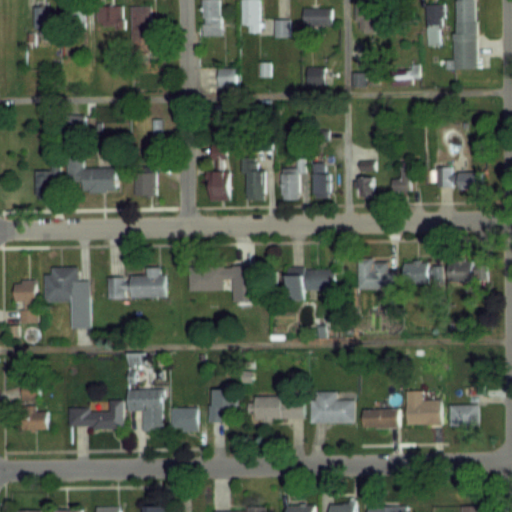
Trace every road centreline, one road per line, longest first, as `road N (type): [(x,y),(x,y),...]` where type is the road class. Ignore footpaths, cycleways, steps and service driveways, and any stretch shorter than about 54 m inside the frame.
road 1 (residential): [(511,218),(0,229)]
road 2 (residential): [(511,458),(0,467)]
road 3 (residential): [(509,511),(504,0)]
road 4 (residential): [(186,226),(184,0)]
